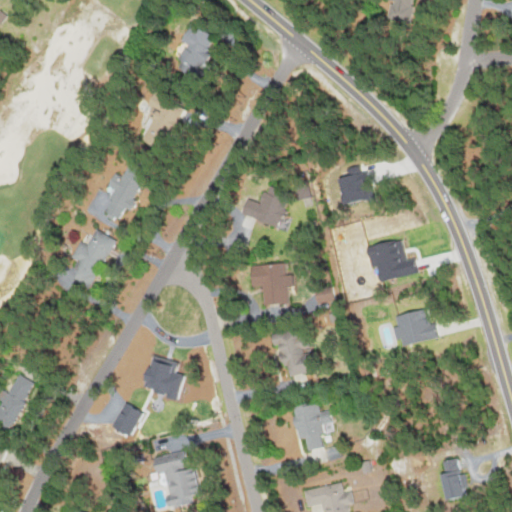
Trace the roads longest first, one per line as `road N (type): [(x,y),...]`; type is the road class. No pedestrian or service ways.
road 1 (residential): [(26,511),(299,42)]
road 2 (secondary): [(511,401),(468,258),(433,181),(369,101),(249,0)]
road 3 (residential): [(253,511),(184,242)]
road 4 (residential): [(416,156),(440,132),(458,95),(475,0)]
